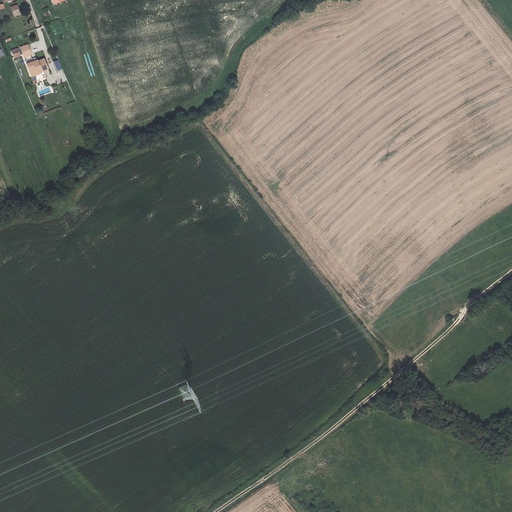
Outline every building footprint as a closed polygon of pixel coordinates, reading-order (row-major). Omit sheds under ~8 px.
[(17,16),(15,7),(9,8),(12,17),(17,16)] [(47,9),(40,12),(44,22),(51,19),(47,9)] [(24,48),(18,50),(22,60),(29,57),(24,48)] [(57,71),(62,69),(58,60),(53,62),(57,71)] [(35,62),(25,66),(29,76),(39,72),(40,73),(46,71),(42,61),(36,63),(35,62)]
